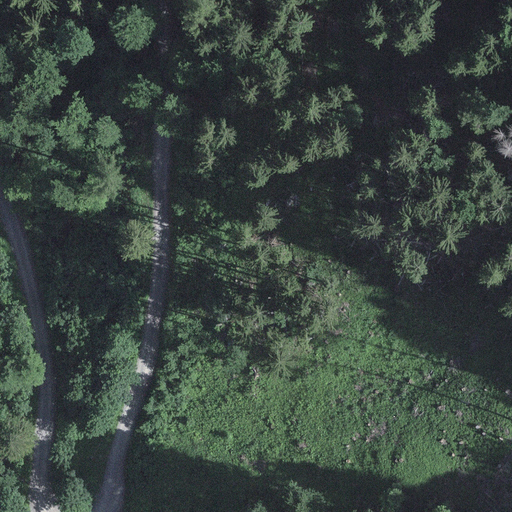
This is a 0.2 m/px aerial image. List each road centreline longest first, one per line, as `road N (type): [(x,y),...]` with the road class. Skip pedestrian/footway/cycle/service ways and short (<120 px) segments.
road 1 (track): [(105,511),(151,325),(170,84),(163,0)]
road 2 (track): [(0,169),(38,324),(38,431)]
